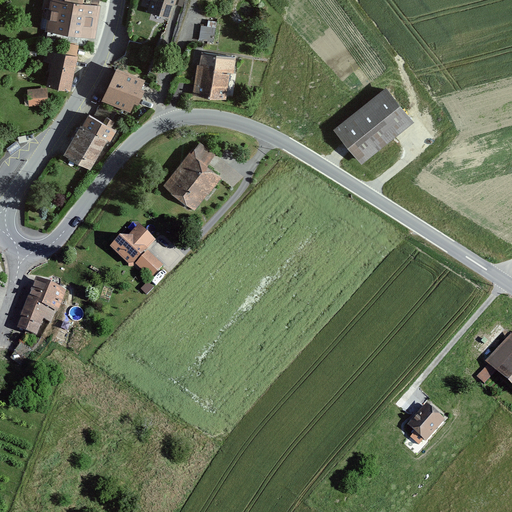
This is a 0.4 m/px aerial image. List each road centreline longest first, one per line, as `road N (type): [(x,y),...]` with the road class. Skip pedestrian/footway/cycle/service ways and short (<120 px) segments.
road 1 (tertiary): [(2,218),(10,237),(37,251),(68,229),(120,158),(158,124),(235,119),(511,285)]
road 2 (tertiary): [(119,0),(110,40),(72,115),(2,218)]
